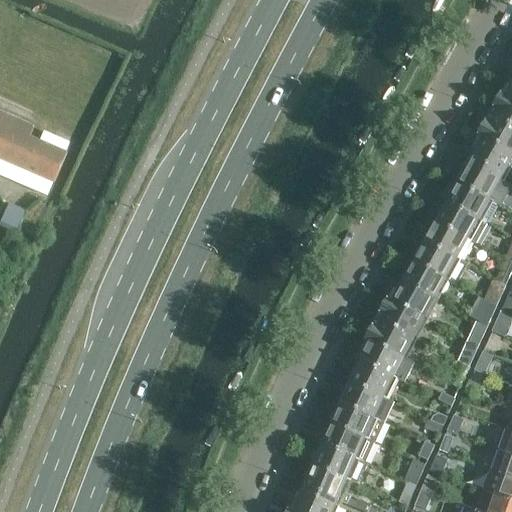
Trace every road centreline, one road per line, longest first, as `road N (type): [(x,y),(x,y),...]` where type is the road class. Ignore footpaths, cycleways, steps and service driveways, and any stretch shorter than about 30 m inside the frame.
road 1 (tertiary): [(235,511),(364,233),(498,0)]
road 2 (primary): [(84,511),(150,346),(324,0)]
road 3 (primary): [(271,0),(102,337),(34,511)]
